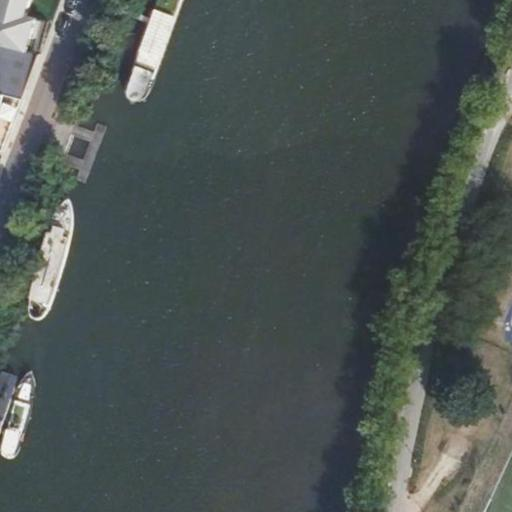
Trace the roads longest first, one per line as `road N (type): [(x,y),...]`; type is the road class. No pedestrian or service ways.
road 1 (residential): [(399,511),(452,242),(511,81)]
road 2 (residential): [(0,222),(83,0)]
